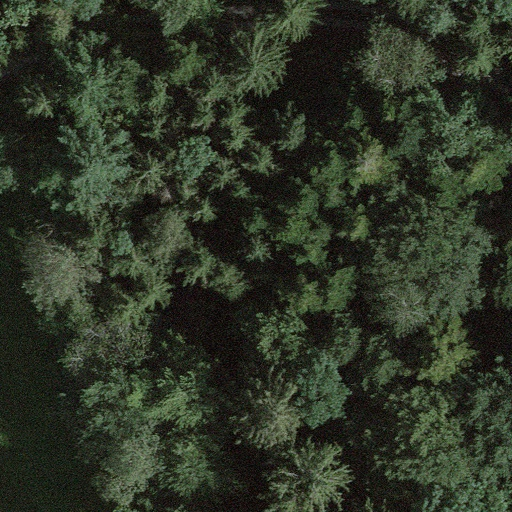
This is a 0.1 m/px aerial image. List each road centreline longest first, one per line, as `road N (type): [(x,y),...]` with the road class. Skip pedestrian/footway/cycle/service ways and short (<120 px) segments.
road 1 (track): [(325,9),(160,8),(0,57)]
road 2 (track): [(511,86),(496,72),(325,9),(322,0)]
